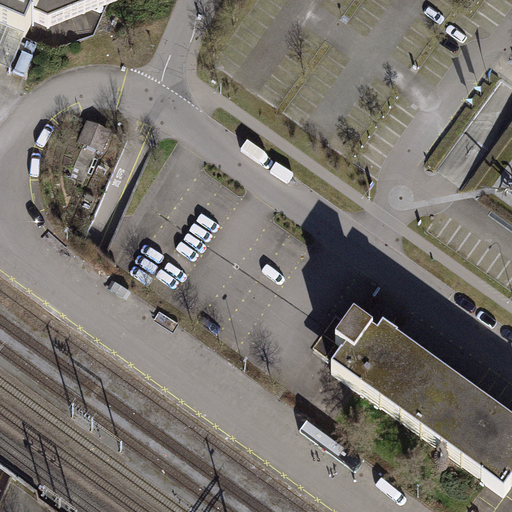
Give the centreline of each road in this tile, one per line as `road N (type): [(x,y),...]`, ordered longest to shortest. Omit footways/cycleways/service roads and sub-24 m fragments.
road 1 (tertiary): [(511,356),(155,105)]
road 2 (track): [(0,469),(155,105)]
road 3 (unknown): [(320,127),(377,166),(402,154),(505,22),(504,0)]
road 4 (residential): [(155,105),(109,89),(63,94),(0,161)]
road 5 (unknown): [(320,127),(403,0)]
